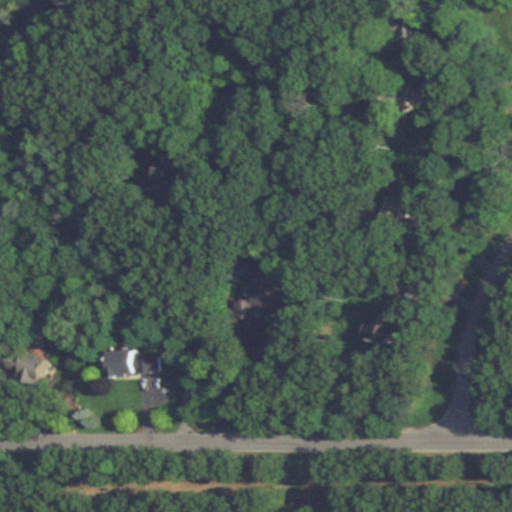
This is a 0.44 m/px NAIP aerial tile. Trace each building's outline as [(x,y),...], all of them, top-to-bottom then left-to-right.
[(433,63),(433,8),(404,8),(404,63),(433,63)] [(410,105),(410,92),(380,91),(379,129),(402,129),(402,105),(410,105)] [(151,180),(175,200),(195,175),(171,156),(151,180)] [(260,309),(295,309),(295,278),(257,278),(257,300),(238,300),(238,319),(260,318),(260,309)] [(395,345),(409,309),(399,305),(398,307),(386,302),(373,336),(395,345)] [(49,383),(55,357),(16,347),(10,374),(49,383)] [(119,350),(119,374),(167,374),(166,356),(144,357),(144,349),(119,350)]
